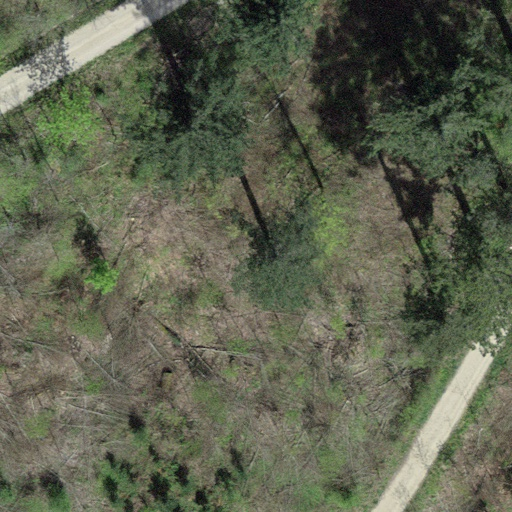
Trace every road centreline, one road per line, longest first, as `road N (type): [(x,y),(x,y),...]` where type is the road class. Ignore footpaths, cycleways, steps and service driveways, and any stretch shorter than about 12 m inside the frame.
road 1 (track): [(380,511),(511,302)]
road 2 (track): [(162,0),(0,100)]
